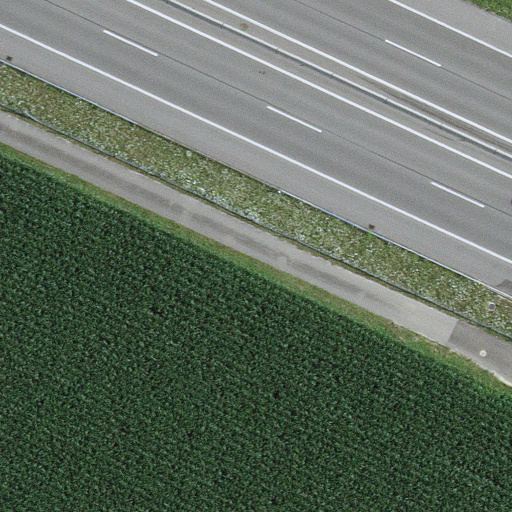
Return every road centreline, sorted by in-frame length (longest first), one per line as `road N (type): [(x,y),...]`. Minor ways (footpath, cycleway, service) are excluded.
road 1 (motorway): [(19,0),(511,227)]
road 2 (motorway): [(511,101),(293,0)]
